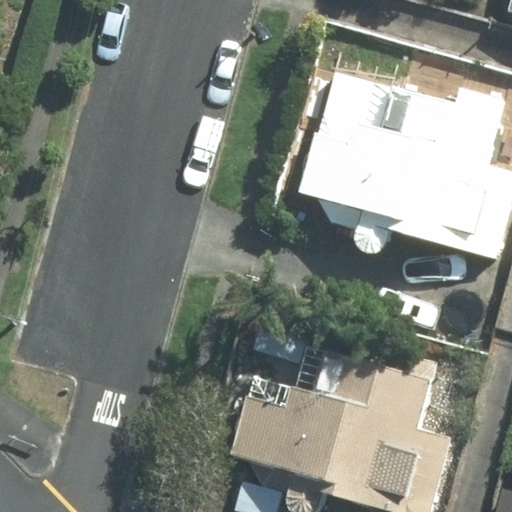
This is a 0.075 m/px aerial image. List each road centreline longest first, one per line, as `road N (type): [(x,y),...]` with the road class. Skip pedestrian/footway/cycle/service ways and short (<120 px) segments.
road 1 (residential): [(104,308),(187,0)]
road 2 (residential): [(104,308),(106,426),(78,511)]
